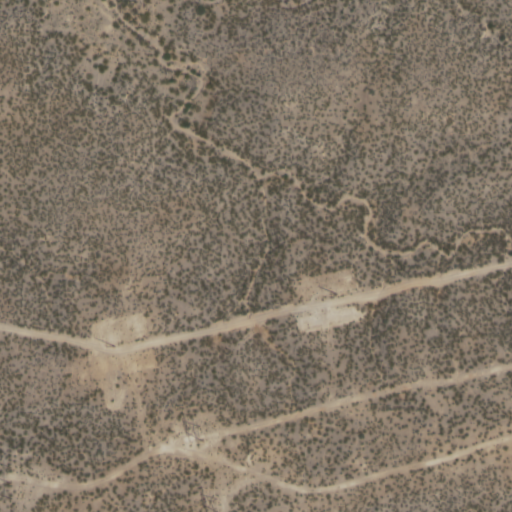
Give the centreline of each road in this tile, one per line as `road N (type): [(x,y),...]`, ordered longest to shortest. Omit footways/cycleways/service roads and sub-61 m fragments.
road 1 (track): [(0,475),(7,470),(28,482),(78,487),(107,479),(148,450),(173,447),(322,488),(511,434)]
road 2 (track): [(0,324),(122,350),(511,265)]
